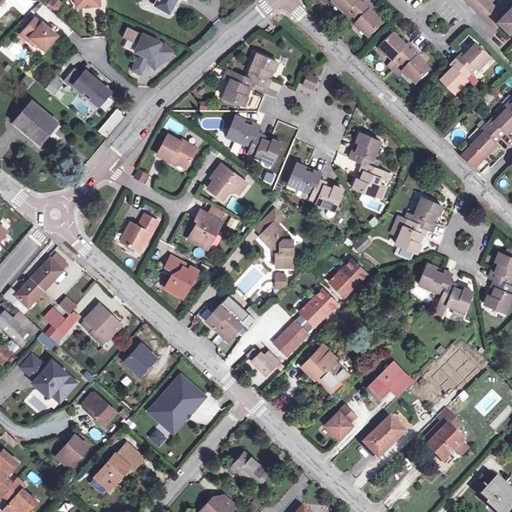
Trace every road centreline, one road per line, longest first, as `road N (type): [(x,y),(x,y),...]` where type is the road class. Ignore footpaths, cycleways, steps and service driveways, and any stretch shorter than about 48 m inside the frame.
road 1 (unclassified): [(55,214),(152,104),(272,0)]
road 2 (tertiary): [(55,214),(245,402)]
road 3 (unclassified): [(286,0),(476,179)]
road 4 (tertiary): [(245,402),(353,511)]
road 5 (residential): [(151,511),(245,402)]
